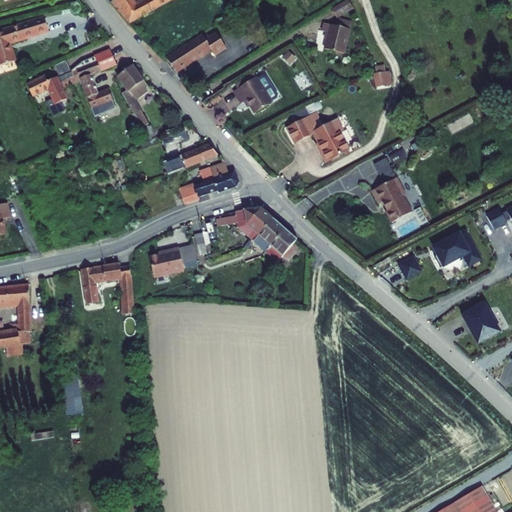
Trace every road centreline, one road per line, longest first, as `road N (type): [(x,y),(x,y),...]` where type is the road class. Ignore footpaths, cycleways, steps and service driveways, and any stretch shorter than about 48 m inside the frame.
road 1 (unclassified): [(511,416),(264,190)]
road 2 (residential): [(0,274),(108,249),(264,190)]
road 3 (unclassified): [(264,190),(98,0)]
